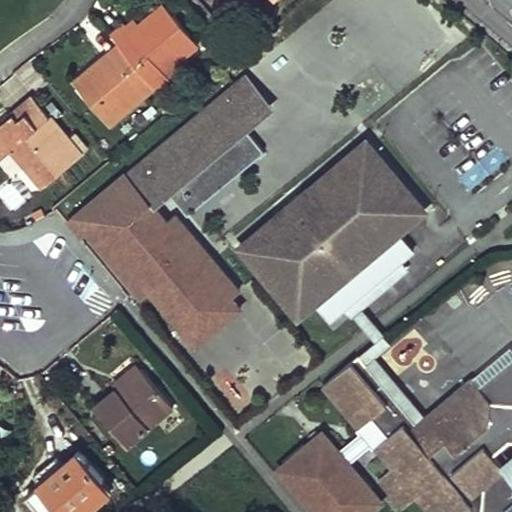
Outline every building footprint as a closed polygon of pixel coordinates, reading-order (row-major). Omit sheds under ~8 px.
[(127,23),(114,33),(121,42),(125,46),(157,85),(158,87),(173,74),(168,69),(184,57),(198,46),(167,5),(141,26),(133,31),(128,26),(127,23)] [(136,20),(128,26),(133,31),(141,26),(136,20)] [(113,57),(125,46),(121,42),(109,52),(113,57)] [(111,124),(157,85),(125,46),(113,57),(109,52),(75,82),(111,124)] [(188,61),(184,57),(168,69),(173,74),(188,61)] [(246,70),(235,80),(243,89),(218,109),(238,133),(246,126),(274,104),(246,70)] [(127,168),(141,184),(150,177),(157,186),(174,172),(181,180),(171,188),(187,208),(191,213),(194,210),(261,155),(267,151),(246,126),(238,133),(218,109),(243,89),(235,80),(127,168)] [(84,153),(34,94),(21,105),(26,111),(18,118),(13,112),(0,122),(0,149),(4,155),(18,143),(32,160),(28,163),(47,184),(84,153)] [(366,141),(241,247),(299,315),(317,301),(333,320),(347,308),(403,260),(415,250),(399,231),(424,209),(366,141)] [(141,184),(127,168),(78,211),(147,291),(156,283),(202,336),(249,295),(238,285),(246,278),(191,213),(187,208),(170,222),(154,201),(141,184)] [(150,177),(141,184),(154,201),(171,188),(181,180),(174,172),(157,186),(150,177)] [(403,260),(347,308),(360,325),(376,345),(362,357),(416,423),(424,417),(376,358),(390,346),(368,319),(360,309),(409,268),(403,260)] [(235,318),(221,334),(233,345),(247,329),(235,318)] [(511,511),(511,427),(491,425),(493,403),(478,386),(472,379),(424,417),(416,423),(362,357),(323,387),(358,431),(371,417),(387,436),(374,449),(391,470),(378,481),(403,511),(418,501),(426,511),(511,511)] [(511,358),(478,386),(493,403),(511,405),(511,358)] [(118,387),(141,368),(137,363),(114,383),(118,387)] [(174,407),(141,368),(118,387),(95,406),(127,445),(174,407)] [(511,405),(493,403),(491,425),(511,427),(511,405)] [(84,511),(112,489),(79,450),(26,494),(40,511),(84,511)] [(365,511),(349,492),(324,511),(365,511)]
